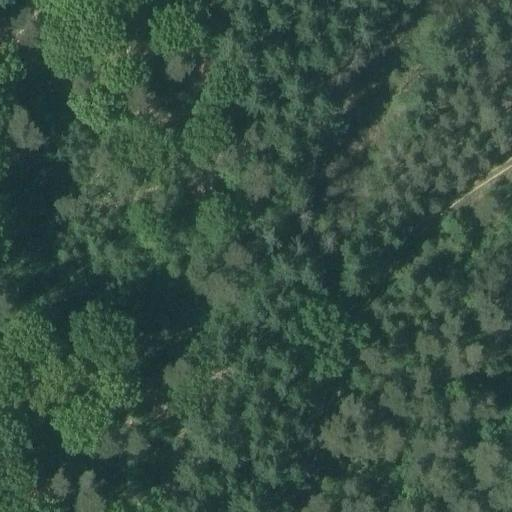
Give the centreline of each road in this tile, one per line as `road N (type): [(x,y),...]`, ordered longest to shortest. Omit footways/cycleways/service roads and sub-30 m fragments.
road 1 (track): [(511,160),(368,272),(350,309),(296,511)]
road 2 (track): [(509,161),(444,0)]
